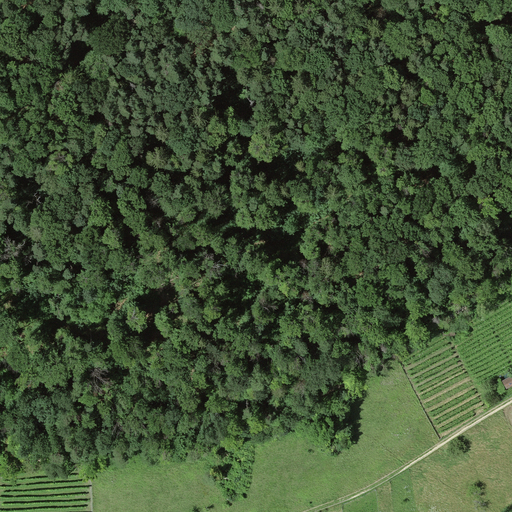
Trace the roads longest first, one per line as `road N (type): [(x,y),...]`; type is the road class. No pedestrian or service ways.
road 1 (track): [(0,466),(270,414),(367,370),(511,270)]
road 2 (track): [(511,400),(392,476),(307,511)]
